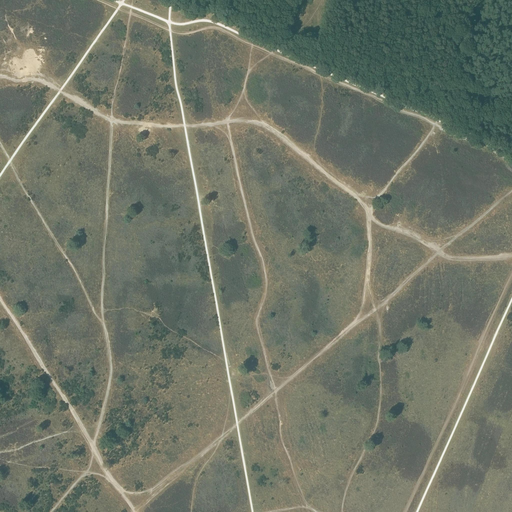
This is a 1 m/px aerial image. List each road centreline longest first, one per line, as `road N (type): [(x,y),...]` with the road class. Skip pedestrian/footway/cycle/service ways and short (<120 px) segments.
road 1 (unknown): [(96,0),(176,33),(221,29),(511,159)]
road 2 (unknown): [(407,511),(511,275)]
